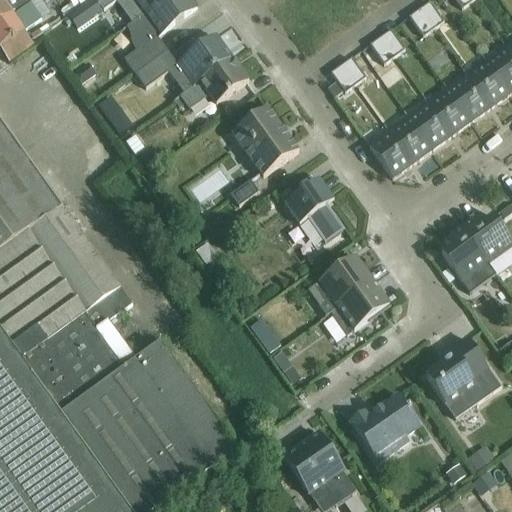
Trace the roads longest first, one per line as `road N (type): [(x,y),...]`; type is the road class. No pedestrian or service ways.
road 1 (residential): [(240,0),(395,220)]
road 2 (residential): [(395,220),(398,245),(432,295),(429,315),(310,403)]
road 3 (residential): [(395,220),(511,143)]
